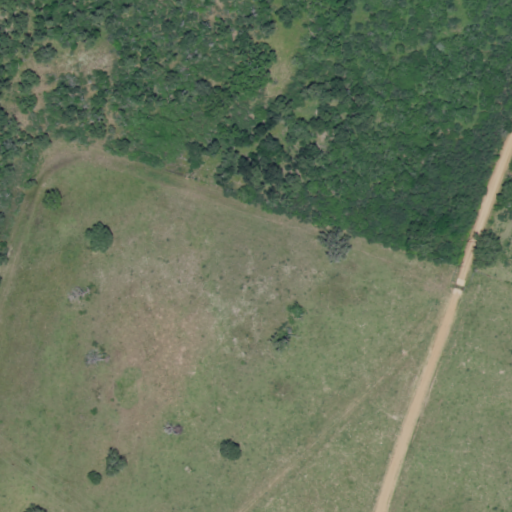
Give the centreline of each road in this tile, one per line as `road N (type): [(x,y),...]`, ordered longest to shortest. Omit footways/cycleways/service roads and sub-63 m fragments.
road 1 (residential): [(0,347),(71,211),(314,235),(412,269),(460,250),(511,142)]
road 2 (residential): [(496,511),(463,329),(460,250)]
